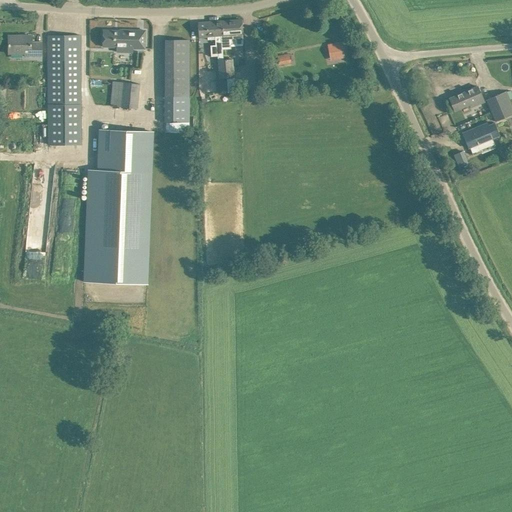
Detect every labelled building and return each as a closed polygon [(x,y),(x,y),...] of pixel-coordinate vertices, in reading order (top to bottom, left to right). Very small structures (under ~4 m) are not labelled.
[(223,36),(221,36),(222,50),(230,49),(230,44),(243,43),(242,20),(240,20),(222,21),(223,36)] [(222,21),(198,23),(198,33),(199,37),(207,37),(207,40),(214,39),(214,36),(221,36),(223,36),(222,21)] [(145,49),(145,31),(120,30),(120,31),(103,30),(103,47),(117,47),(117,52),(128,52),(128,48),(145,49)] [(48,35),(48,105),(48,145),(81,145),(81,52),(80,35),(48,35)] [(8,36),(8,46),(8,54),(24,54),(24,57),(42,56),(42,53),(42,43),(31,43),(31,36),(8,36)] [(165,77),(165,98),(189,98),(189,40),(165,40),(165,74),(165,77)] [(328,44),(330,56),(343,53),(341,42),(328,44)] [(277,55),(278,63),(290,61),(289,54),(277,55)] [(225,59),(217,60),(219,79),(227,78),(225,59)] [(233,59),(225,59),(227,78),(234,78),(235,78),(233,59)] [(111,106),(121,107),(123,84),(114,83),(111,106)] [(478,104),(484,102),(478,86),(449,98),(454,111),(469,105),(477,102),(478,104)] [(486,100),(496,122),(511,114),(511,107),(506,91),(486,100)] [(463,136),(466,142),(468,148),(470,148),(473,155),(470,147),(478,144),(480,150),(494,144),(494,146),(495,146),(492,138),(499,136),(494,123),(488,126),(487,123),(478,127),(480,129),(463,136)] [(89,170),(85,281),(146,284),(152,132),(100,130),(98,170),(89,170)] [(463,152),(454,156),(458,168),(468,164),(463,152)]
